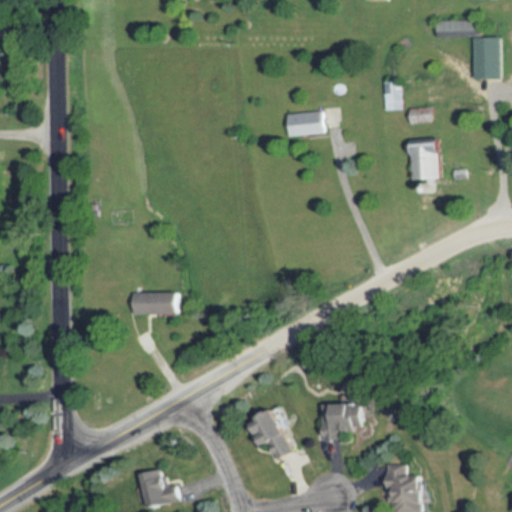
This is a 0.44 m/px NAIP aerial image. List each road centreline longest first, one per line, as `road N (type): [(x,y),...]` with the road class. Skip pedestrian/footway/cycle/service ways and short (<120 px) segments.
road 1 (residential): [(511,227),(433,255),(69,468)]
road 2 (tertiary): [(69,468),(55,0)]
road 3 (residential): [(190,400),(214,439),(238,511)]
